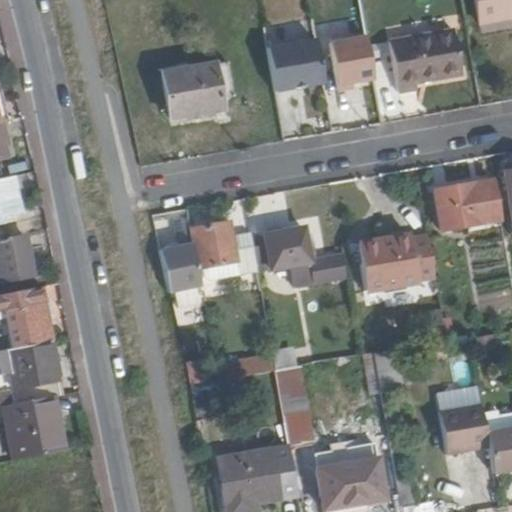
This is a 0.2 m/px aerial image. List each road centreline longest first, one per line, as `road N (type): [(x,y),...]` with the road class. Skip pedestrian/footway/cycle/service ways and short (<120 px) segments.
road 1 (residential): [(130,511),(22,0)]
road 2 (residential): [(153,189),(511,126)]
